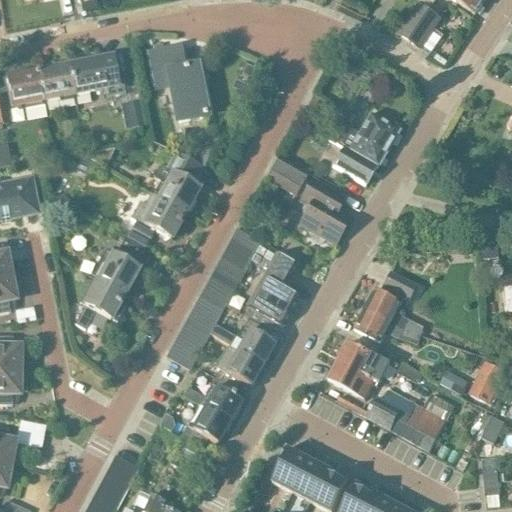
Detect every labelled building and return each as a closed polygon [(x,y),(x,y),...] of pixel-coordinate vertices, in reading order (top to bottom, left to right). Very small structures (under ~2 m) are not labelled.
[(450,0),(451,0),(475,17),(486,1),(485,0),(448,0),(450,1),(450,0)] [(418,52),(438,22),(417,8),(396,37),(418,52)] [(204,119),(193,71),(168,76),(166,68),(177,66),(174,52),(147,58),(154,91),(169,88),(173,104),(174,104),(178,124),(204,119)] [(121,87),(115,89),(110,61),(67,70),(73,99),(103,93),(104,100),(123,97),(121,87)] [(73,99),(67,70),(36,76),(41,105),(73,99)] [(41,105),(36,76),(2,82),(8,112),(15,110),(16,114),(21,113),(23,121),(25,120),(26,122),(44,118),(41,105)] [(133,114),(140,112),(137,94),(129,95),(133,114)] [(397,135),(368,117),(355,139),(343,132),(334,147),(341,151),(374,170),(375,171),(397,135)] [(374,170),(341,151),(330,169),(363,189),(374,170)] [(190,187),(199,170),(174,156),(166,171),(158,167),(151,180),(158,184),(150,198),(148,197),(182,216),(196,190),(190,187)] [(279,157),(264,183),(293,199),(308,174),(279,157)] [(0,221),(34,215),(28,183),(0,188),(0,221)] [(333,247),(348,221),(333,212),(332,207),(337,198),(309,183),(299,201),(304,204),(299,211),(300,215),(304,217),(298,227),(310,234),(308,238),(309,242),(316,246),(320,245),(322,241),(333,247)] [(182,216),(148,197),(142,207),(149,213),(143,225),(133,221),(124,239),(123,238),(122,240),(142,251),(152,233),(168,242),(182,216)] [(257,246),(235,234),(165,360),(187,372),(247,264),(257,246)] [(142,251),(122,240),(113,257),(110,256),(109,257),(103,253),(90,278),(96,282),(96,283),(121,296),(136,270),(133,268),(137,260),(142,251)] [(275,258),(257,246),(247,264),(265,275),(245,309),(252,313),(247,322),(268,335),(273,326),(280,330),(296,302),(280,293),(294,269),(275,258)] [(488,252),(479,252),(479,263),(488,263),(488,252)] [(400,306),(406,309),(416,289),(390,275),(380,294),(374,292),(363,314),(419,342),(422,330),(395,316),(400,306)] [(11,302),(7,280),(0,281),(0,316),(8,315),(6,303),(11,302)] [(84,310),(74,327),(83,332),(93,314),(107,322),(115,326),(123,311),(116,307),(121,296),(96,283),(82,308),(84,310)] [(419,342),(363,314),(353,333),(380,346),(385,335),(398,342),(417,347),(419,342)] [(268,335),(247,322),(242,330),(239,328),(234,340),(242,344),(235,355),(260,369),(272,348),(263,343),(268,335)] [(16,351),(11,351),(11,340),(0,339),(0,374),(16,374),(16,351)] [(389,368),(347,346),(327,385),(364,404),(372,389),(376,391),(389,368)] [(260,369),(235,355),(223,376),(218,372),(213,381),(234,393),(238,385),(247,390),(260,369)] [(505,376),(486,365),(469,398),(488,407),(505,376)] [(16,374),(0,374),(0,408),(10,409),(10,397),(16,397),(16,374)] [(234,393),(213,381),(209,389),(214,392),(202,412),(226,426),(239,404),(230,400),(234,393)] [(186,391),(182,400),(191,405),(196,396),(186,391)] [(448,425),(456,410),(424,393),(416,408),(387,392),(381,403),(377,401),(366,421),(429,456),(446,424),(448,425)] [(226,426),(202,412),(190,433),(185,430),(179,440),(200,452),(205,442),(214,447),(226,426)] [(165,416),(158,427),(169,433),(173,427),(171,419),(165,416)] [(505,427),(493,421),(488,432),(499,438),(505,427)] [(158,431),(152,443),(176,456),(173,460),(194,471),(202,455),(158,431)] [(11,446),(6,445),(8,434),(0,432),(0,467),(6,468),(11,446)] [(499,438),(488,432),(482,443),(494,449),(499,438)] [(292,496),(308,464),(295,456),(286,451),(280,463),(283,465),(271,486),(292,496)] [(113,511),(135,472),(113,460),(85,511),(113,511)] [(311,506),(328,474),(308,464),(292,496),(311,506)] [(328,474),(311,506),(321,511),(333,511),(348,484),(328,474)] [(498,487),(496,475),(482,476),(484,488),(498,487)] [(367,511),(375,498),(354,487),(341,511),(367,511)] [(485,500),(499,499),(498,487),(484,488),(485,500)] [(391,511),(394,508),(375,498),(367,511),(391,511)] [(165,511),(159,509),(161,505),(149,500),(143,511),(135,511),(133,511),(132,511),(165,511)]
